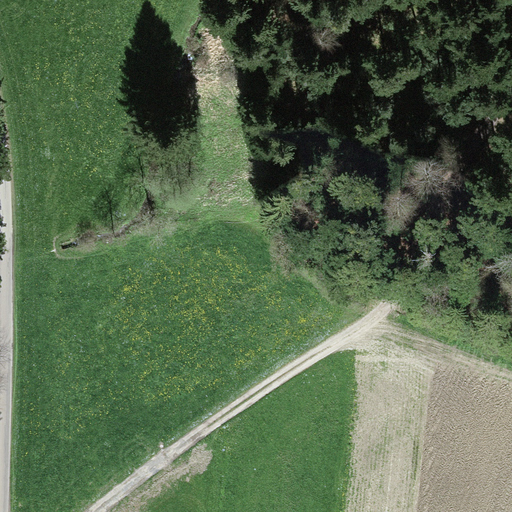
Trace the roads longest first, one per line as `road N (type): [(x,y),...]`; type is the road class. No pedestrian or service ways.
road 1 (track): [(511,72),(438,198),(398,289),(89,511)]
road 2 (unclassified): [(0,315),(0,178)]
